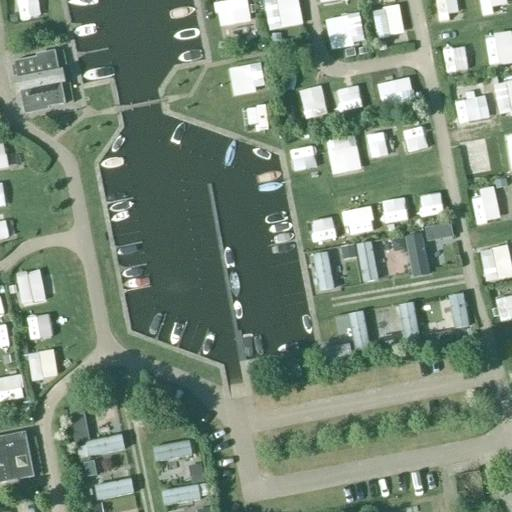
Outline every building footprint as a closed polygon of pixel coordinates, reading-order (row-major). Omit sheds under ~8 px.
[(6,0),(12,24),(35,18),(30,0),(6,0)] [(206,0),(211,25),(243,20),(239,0),(206,0)] [(286,0),(262,0),(264,26),(288,25),(286,0)] [(444,0),(428,0),(431,23),(447,21),(444,0)] [(471,0),(473,15),(485,13),(482,0),(471,0)] [(324,35),(348,34),(347,10),(323,11),(324,35)] [(371,19),(373,43),(394,41),(391,17),(371,19)] [(480,65),(503,64),(502,36),(479,37),(480,65)] [(459,46),(436,47),(437,72),(460,71),(459,46)] [(42,105),(43,109),(65,105),(56,58),(37,62),(36,58),(14,62),(23,109),(42,105)] [(224,70),(225,97),(256,95),(255,68),(224,70)] [(487,91),(491,117),(511,114),(511,75),(487,79),(488,91),(487,91)] [(375,86),(380,108),(404,101),(399,80),(375,86)] [(469,81),(445,85),(447,98),(448,98),(453,125),(476,121),(469,81)] [(311,82),(289,88),(298,121),(320,116),(311,82)] [(320,89),(325,112),(336,109),(330,87),(320,89)] [(241,106),(242,127),(263,126),(262,105),(241,106)] [(415,125),(396,129),(402,157),(421,152),(415,125)] [(363,157),(386,151),(379,128),(356,134),(363,157)] [(511,165),(511,132),(496,135),(500,167),(511,165)] [(334,162),(348,158),(343,140),(329,144),(334,162)] [(456,146),(461,169),(483,164),(479,142),(456,146)] [(307,144),(284,147),(287,176),(310,173),(307,144)] [(414,194),(417,215),(440,212),(437,191),(414,194)] [(465,202),(471,224),(495,218),(489,196),(465,202)] [(367,207),(343,209),(345,233),(369,231),(367,207)] [(385,215),(386,226),(404,224),(403,214),(385,215)] [(330,216),(308,218),(310,240),(332,239),(330,216)] [(420,236),(405,239),(413,277),(427,274),(420,236)] [(371,243),(356,246),(363,284),(379,281),(371,243)] [(476,250),(478,276),(500,274),(498,248),(476,250)] [(396,252),(377,255),(380,275),(399,272),(396,252)] [(327,254),(312,257),(320,295),(335,292),(327,254)] [(37,269),(9,271),(11,306),(39,305),(37,269)] [(487,301),(495,324),(511,318),(511,293),(487,301)] [(464,295),(449,298),(456,332),(471,329),(470,327),(464,295)] [(400,307),(399,307),(406,345),(421,342),(414,305),(400,307)] [(39,312),(19,313),(20,339),(40,337),(39,312)] [(364,314),(349,316),(357,354),(371,351),(364,314)] [(41,347),(20,350),(24,379),(46,376),(41,347)] [(0,376),(0,401),(17,398),(13,375),(0,376)] [(0,484),(34,478),(25,433),(0,438),(0,484)] [(122,436),(86,443),(89,458),(125,451),(122,436)] [(189,441),(154,447),(157,462),(192,456),(189,441)] [(176,479),(179,465),(162,462),(159,477),(176,479)] [(130,480),(96,487),(98,502),(133,495),(130,480)] [(347,502),(358,501),(357,485),(346,485),(347,502)] [(198,486),(163,492),(166,507),(200,501),(198,486)]
